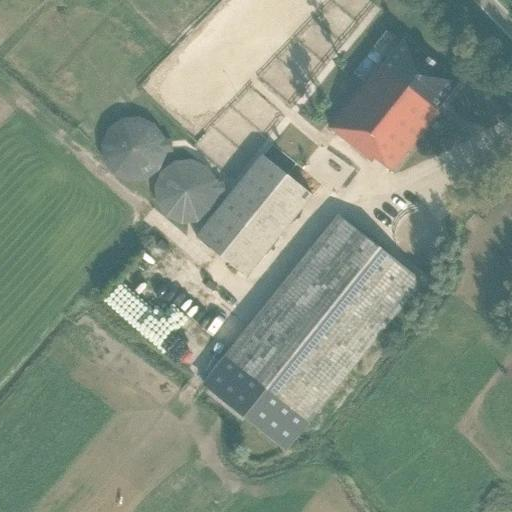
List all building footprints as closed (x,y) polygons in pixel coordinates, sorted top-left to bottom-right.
[(383,68),(380,66),(330,129),(372,163),(375,159),(392,173),(439,113),(437,111),(460,83),(405,39),(383,68)] [(167,152),(166,141),(159,141),(157,136),(155,133),(154,132),(152,130),(151,129),(149,127),(147,126),(145,124),(143,124),(141,123),(139,122),(135,122),(132,121),(130,121),(126,122),(124,123),(122,123),(120,124),(115,127),(111,130),(110,132),(109,134),(107,136),(105,139),(105,142),(104,145),(104,147),(103,149),(104,152),(104,154),(105,158),(106,162),(109,167),(112,170),(114,172),(118,175),(120,176),(124,177),(126,178),(128,178),(131,179),(134,179),(141,177),(145,175),(148,174),(154,169),(157,164),(158,161),(159,159),(160,156),(161,153),(167,152)] [(313,196),(263,156),(196,238),(246,278),(313,196)] [(220,195),(219,183),(212,184),(210,178),(208,176),(207,174),(205,172),(204,171),(202,169),(200,168),(198,167),(196,166),(194,165),(192,165),(188,164),(185,164),(183,164),(181,164),(179,165),(177,165),(175,166),(173,166),(173,167),(170,168),(168,170),(164,173),(163,175),(162,176),(160,178),(160,179),(159,181),(158,182),(158,185),(157,187),(157,190),(156,192),(157,195),(157,197),(157,199),(158,201),(158,202),(159,205),(161,207),(162,209),(163,211),(165,213),(167,215),(171,217),(173,218),(175,219),(177,220),(179,221),(181,221),(184,221),(187,221),(194,220),(198,218),(201,216),(203,215),(207,212),(210,207),(211,204),(212,201),(213,199),(214,196),(220,195)] [(340,214),(226,356),(308,423),(421,282),(340,214)]
